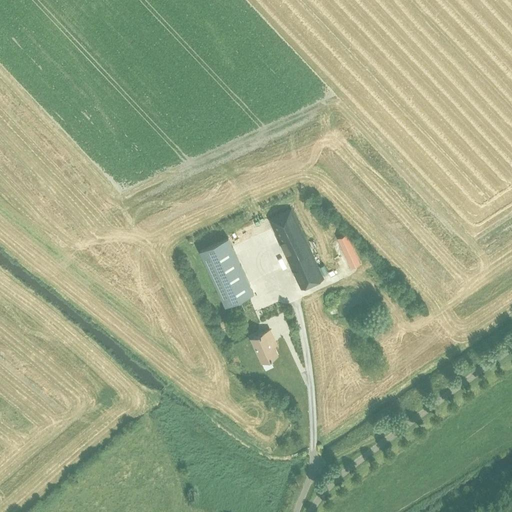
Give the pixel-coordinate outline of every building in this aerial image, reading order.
[(301,288),(323,278),(291,208),(268,218),(301,288)] [(351,267),(360,263),(346,234),(337,238),(351,267)] [(227,237),(199,250),(225,305),(253,292),(227,237)] [(261,362),(277,354),(271,341),(274,339),(269,329),(253,337),(256,344),(254,346),(261,362)] [(268,369),(276,367),(274,359),(266,362),(268,369)]
